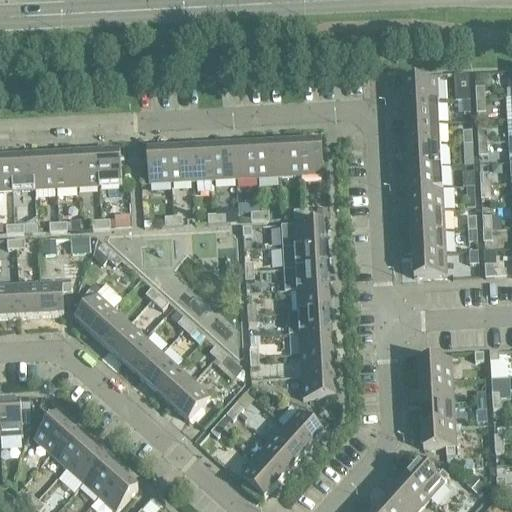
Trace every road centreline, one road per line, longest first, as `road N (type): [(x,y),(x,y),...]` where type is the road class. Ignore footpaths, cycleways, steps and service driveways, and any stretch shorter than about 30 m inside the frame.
road 1 (residential): [(384,325),(372,109),(0,129)]
road 2 (secondary): [(326,0),(0,17)]
road 3 (residential): [(239,511),(63,351),(0,355)]
road 4 (residential): [(325,511),(391,442),(384,325)]
road 5 (residential): [(384,325),(511,318)]
